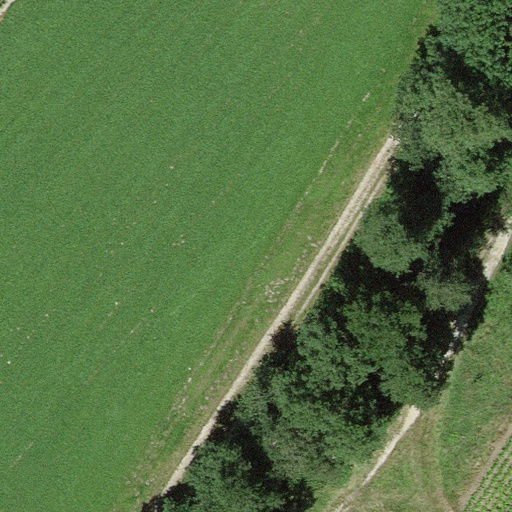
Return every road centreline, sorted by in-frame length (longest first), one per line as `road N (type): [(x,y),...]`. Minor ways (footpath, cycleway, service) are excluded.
road 1 (track): [(144,511),(398,148),(491,0)]
road 2 (track): [(511,216),(382,456)]
